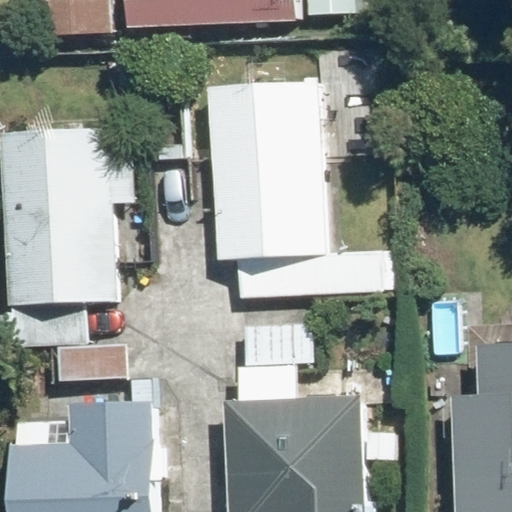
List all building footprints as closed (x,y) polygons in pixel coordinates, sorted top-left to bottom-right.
[(39,0),(41,35),(120,32),(118,0),(39,0)] [(134,0),(136,28),(307,22),(306,0),(134,0)] [(370,0),(316,0),(317,9),(370,9),(370,0)] [(336,82),(337,155),(399,154),(398,69),(336,70),(336,82)] [(388,248),(334,251),(326,81),(216,86),(224,260),(246,259),(247,298),(390,291),(388,248)] [(21,343),(98,339),(96,301),(124,300),(119,203),(143,202),(139,127),(9,132),(16,307),(19,307),(21,343)] [(251,363),(321,362),(320,322),(251,323),(251,363)] [(65,379),(133,378),(132,345),(65,347),(65,379)] [(511,511),(511,347),(483,349),(486,391),(454,393),(461,511),(511,511)] [(372,511),(367,393),(304,395),(303,365),(244,368),(246,400),(231,400),(236,511),(372,511)] [(163,511),(160,400),(77,403),(77,417),(23,419),(24,443),(19,443),(21,511),(163,511)]
